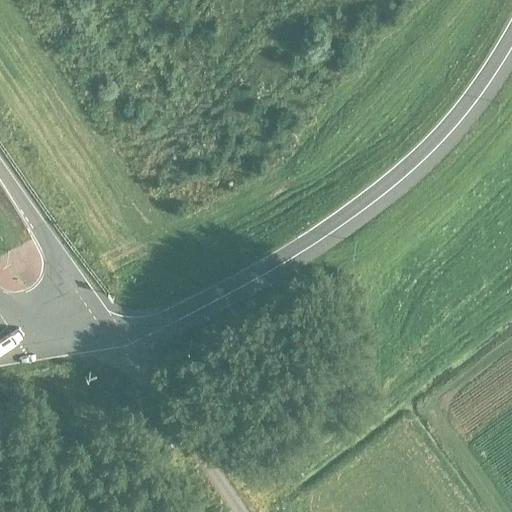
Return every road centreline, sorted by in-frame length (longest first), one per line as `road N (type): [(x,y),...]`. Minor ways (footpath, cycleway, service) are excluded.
road 1 (motorway): [(48,327),(118,337),(291,258),(381,195),(460,123),(511,46)]
road 2 (trunk): [(48,327),(60,300),(53,251),(0,173)]
